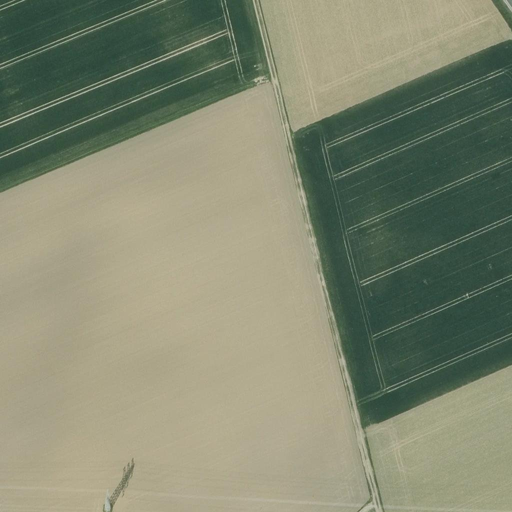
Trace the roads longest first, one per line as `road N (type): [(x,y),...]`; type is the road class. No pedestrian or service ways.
road 1 (track): [(384,511),(258,0)]
road 2 (track): [(281,88),(0,202)]
